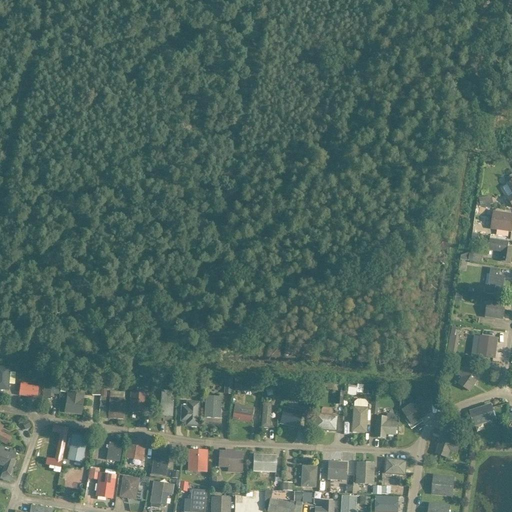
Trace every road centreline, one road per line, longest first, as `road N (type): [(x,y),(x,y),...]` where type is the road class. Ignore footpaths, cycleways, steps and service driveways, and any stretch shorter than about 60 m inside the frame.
road 1 (residential): [(15,498),(40,428),(53,422),(218,445),(418,456)]
road 2 (track): [(0,201),(43,0)]
